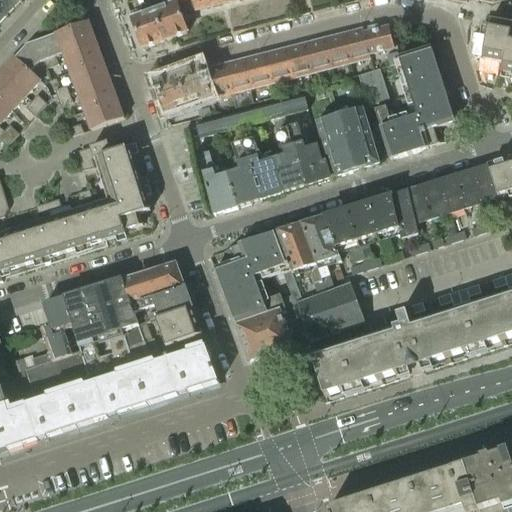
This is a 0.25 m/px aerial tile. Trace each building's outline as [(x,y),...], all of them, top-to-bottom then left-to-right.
[(0,0),(0,26),(22,3),(21,0),(0,0)] [(181,15),(202,10),(199,0),(176,0),(177,4),(181,15)] [(199,0),(202,10),(223,4),(221,0),(199,0)] [(188,34),(181,15),(177,4),(133,21),(143,50),(188,34)] [(511,75),(511,42),(511,43),(511,36),(511,22),(487,18),(484,30),(489,30),(483,60),(504,64),(502,74),(511,75)] [(56,36),(63,55),(96,43),(89,23),(56,35),(56,36)] [(394,50),(388,29),(364,35),(370,56),(394,50)] [(343,37),(350,65),(371,60),(370,56),(364,35),(363,32),(343,37)] [(28,47),(16,59),(32,74),(40,64),(45,63),(57,59),(63,56),(63,55),(56,36),(28,47)] [(330,70),(350,65),(343,37),(323,42),(330,70)] [(310,76),(330,70),(323,42),(303,47),(310,76)] [(103,62),(96,43),(63,55),(63,56),(70,74),(103,62)] [(291,81),(310,76),(303,47),(283,52),(291,81)] [(381,130),(392,162),(430,150),(430,149),(446,144),(444,136),(437,139),(434,130),(455,124),(432,49),(399,60),(401,65),(418,118),(393,126),(387,108),(376,111),(379,123),(373,125),(375,132),(381,130)] [(271,86),(291,81),(283,52),(263,57),(271,86)] [(401,65),(399,60),(397,54),(386,58),(389,69),(401,65)] [(251,91),(271,86),(263,57),(243,62),(251,91)] [(41,82),(32,74),(16,59),(1,74),(27,98),(41,82)] [(45,63),(47,71),(59,66),(57,59),(45,63)] [(111,81),(103,62),(70,74),(77,94),(111,81)] [(231,96),(251,91),(243,62),(223,67),(231,96)] [(212,101),(231,96),(223,67),(202,73),(211,98),(212,101)] [(211,98),(202,73),(200,68),(156,84),(167,114),(211,98)] [(379,71),(358,78),(367,109),(389,102),(379,71)] [(1,74),(0,75),(0,101),(13,113),(27,98),(1,74)] [(118,101),(111,81),(77,94),(84,113),(118,101)] [(55,92),(58,100),(70,96),(67,88),(55,92)] [(73,104),(70,96),(58,100),(61,109),(73,104)] [(32,103),(41,112),(48,106),(38,97),(32,103)] [(307,97),(304,98),(197,126),(201,141),(311,112),(307,97)] [(0,101),(0,126),(13,113),(0,101)] [(125,121),(118,101),(84,113),(92,132),(125,121)] [(36,119),(41,112),(32,103),(26,110),(36,119)] [(197,111),(199,118),(211,115),(209,108),(197,111)] [(333,181),(379,166),(363,111),(317,125),(328,164),(333,181)] [(81,126),(69,131),(72,139),(84,135),(81,126)] [(308,188),(333,181),(328,164),(324,165),(319,148),(307,152),(305,147),(308,146),(306,140),(304,140),(299,126),(290,129),(308,188)] [(10,127),(4,133),(13,142),(19,136),(10,127)] [(285,196),(308,188),(290,129),(278,133),(282,147),(280,148),(281,154),(272,157),(285,196)] [(0,141),(7,148),(13,142),(4,133),(0,137),(0,141)] [(262,203),(285,196),(272,157),(263,159),(261,154),(258,155),(254,141),(243,144),(262,203)] [(108,202),(0,235),(0,273),(0,275),(104,242),(105,243),(106,243),(118,239),(125,237),(127,236),(126,233),(144,228),(140,216),(151,213),(130,148),(114,154),(111,143),(82,153),(85,164),(93,162),(96,161),(108,202)] [(239,210),(262,203),(243,144),(232,147),(239,167),(226,170),(239,210)] [(215,218),(239,210),(226,170),(218,173),(217,168),(214,169),(210,155),(199,158),(203,172),(215,218)] [(491,167),(501,198),(511,194),(511,160),(511,161),(491,167)] [(96,170),(93,162),(85,164),(81,165),(83,173),(96,170)] [(497,199),(501,198),(491,167),(489,167),(489,168),(474,173),(481,206),(492,203),(494,211),(499,210),(497,199)] [(466,211),(481,206),(474,173),(459,177),(466,211)] [(449,216),(466,211),(459,177),(442,183),(449,216)] [(0,220),(5,219),(9,211),(0,180),(0,220)] [(432,221),(449,216),(442,183),(425,188),(432,221)] [(421,225),(432,221),(425,188),(409,193),(418,235),(423,234),(421,225)] [(90,192),(78,195),(81,203),(93,200),(90,192)] [(418,236),(418,235),(409,193),(392,198),(400,231),(403,241),(418,236)] [(379,237),(400,231),(392,198),(369,205),(379,237)] [(60,201),(48,205),(50,213),(62,209),(60,201)] [(39,216),(50,213),(48,205),(36,209),(39,216)] [(358,244),(379,237),(369,205),(348,212),(358,244)] [(338,250),(358,244),(348,212),(327,219),(338,250)] [(337,250),(338,250),(327,219),(303,226),(322,281),(331,278),(326,264),(336,260),(338,266),(342,264),(337,250)] [(503,228),(501,221),(486,226),(488,233),(503,228)] [(303,226),(279,234),(291,268),(291,269),(293,275),(295,274),(297,279),(300,277),(299,273),(309,270),(314,285),(323,283),(322,281),(303,226)] [(488,233),(486,226),(472,231),(474,238),(488,233)] [(455,244),(466,240),(464,233),(453,237),(455,244)] [(303,303),(314,299),(310,290),(300,294),(293,275),(291,269),(291,268),(279,234),(240,246),(240,248),(224,253),(227,261),(235,258),(237,263),(216,271),(236,326),(281,310),(281,309),(302,301),(303,303)] [(455,244),(453,237),(445,239),(447,246),(455,244)] [(391,240),(380,243),(384,256),(394,253),(391,240)] [(434,251),(444,247),(442,240),(432,243),(434,251)] [(421,247),(422,254),(431,252),(428,245),(421,247)] [(369,247),(360,250),(364,262),(373,259),(369,247)] [(422,254),(421,247),(409,251),(412,258),(422,254)] [(364,262),(360,250),(351,253),(354,265),(364,262)] [(383,259),(386,266),(405,260),(402,253),(383,259)] [(367,272),(382,267),(379,260),(365,265),(367,272)] [(142,277),(149,301),(185,289),(177,265),(142,277)] [(367,272),(365,265),(351,269),(353,276),(367,272)] [(132,306),(149,301),(142,277),(124,282),(132,306)] [(331,278),(322,281),(323,283),(326,292),(334,288),(331,278)] [(505,278),(493,282),(496,290),(508,286),(505,278)] [(139,328),(132,306),(124,282),(109,287),(123,334),(140,329),(139,328)] [(367,326),(351,285),(314,299),(303,303),(297,305),(311,344),(367,326)] [(109,338),(113,354),(114,354),(119,367),(132,363),(128,349),(124,338),(119,339),(118,335),(123,334),(109,287),(95,291),(109,338)] [(467,290),(469,299),(481,295),(479,287),(467,290)] [(193,309),(185,289),(149,301),(132,306),(139,328),(151,324),(157,322),(193,309)] [(467,290),(458,293),(462,305),(470,303),(469,299),(467,290)] [(109,338),(95,291),(80,296),(95,342),(109,338)] [(450,296),(453,304),(454,308),(462,305),(458,293),(450,296)] [(100,359),(95,342),(80,296),(65,301),(74,331),(78,343),(82,355),(88,378),(90,378),(104,372),(100,359)] [(450,296),(438,300),(441,308),(453,304),(450,296)] [(66,333),(74,331),(65,301),(44,307),(51,330),(56,329),(58,334),(65,332),(66,333)] [(511,301),(414,333),(411,326),(416,324),(413,316),(411,308),(389,315),(397,338),(314,364),(327,403),(328,406),(511,347),(511,301)] [(423,304),(411,308),(413,316),(425,312),(423,304)] [(203,337),(193,309),(157,322),(167,350),(203,337)] [(296,349),(289,331),(281,310),(236,326),(250,364),(296,349)] [(139,328),(140,329),(145,343),(150,356),(159,353),(155,340),(153,341),(147,326),(151,324),(139,328)] [(70,346),(66,333),(65,332),(58,334),(56,329),(51,330),(42,333),(50,355),(42,358),(44,366),(53,363),(53,364),(73,358),(82,355),(78,343),(70,346)] [(128,349),(145,343),(140,329),(123,334),(118,335),(119,339),(124,338),(128,349)] [(132,363),(150,356),(145,343),(128,349),(132,363)] [(0,345),(0,380),(12,376),(2,345),(0,345)] [(82,355),(73,358),(53,364),(53,363),(44,366),(27,372),(36,405),(32,406),(29,400),(20,403),(0,409),(0,455),(145,409),(220,384),(207,349),(91,387),(88,378),(82,355)] [(113,354),(100,359),(104,372),(119,367),(114,354),(113,354)] [(15,374),(27,371),(24,361),(12,364),(15,374)] [(0,409),(20,403),(12,376),(0,380),(0,409)] [(511,511),(511,451),(463,467),(477,511),(511,511)] [(477,511),(463,467),(328,511),(477,511)]
